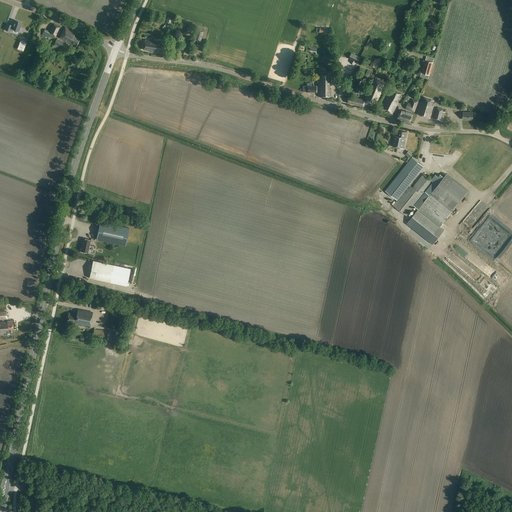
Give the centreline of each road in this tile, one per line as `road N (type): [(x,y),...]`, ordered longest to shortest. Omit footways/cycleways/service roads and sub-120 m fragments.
road 1 (primary): [(5,485),(73,169),(115,50)]
road 2 (unclassified): [(511,144),(491,133),(400,124),(217,68),(115,50)]
road 3 (unclassified): [(115,50),(3,0)]
